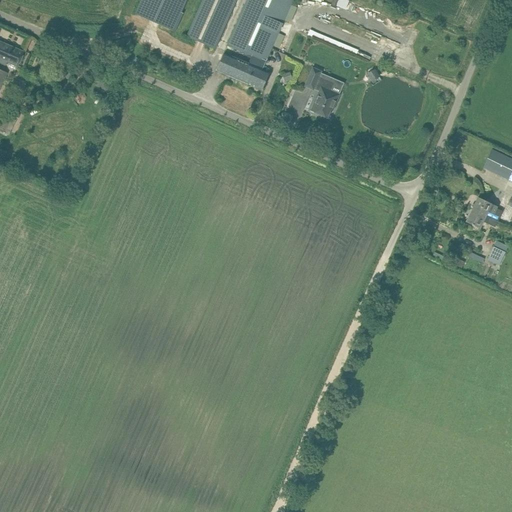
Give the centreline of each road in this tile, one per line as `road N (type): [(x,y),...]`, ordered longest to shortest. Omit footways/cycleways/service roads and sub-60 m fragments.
road 1 (unclassified): [(414,194),(0,14)]
road 2 (unclassified): [(272,511),(414,194)]
road 3 (unclassified): [(414,194),(497,0)]
